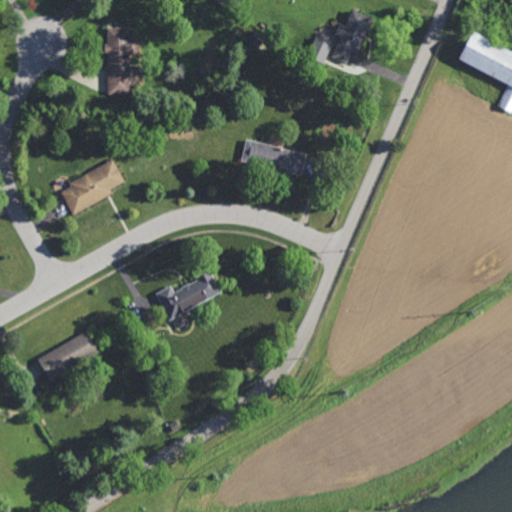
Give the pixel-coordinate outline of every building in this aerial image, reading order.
[(239,0),(229,14),(219,6),(220,4),(214,0),(239,0)] [(354,51),(350,49),(344,62),(330,55),(339,35),(332,32),(337,21),(343,23),(350,7),(370,16),(354,51)] [(128,37),(138,37),(138,54),(128,54),(128,82),(107,83),(106,26),(128,26),(128,37)] [(264,38),(257,46),(246,37),(252,29),(264,38)] [(508,84),(457,57),(471,30),(511,51),(511,108),(510,112),(497,105),(508,84)] [(322,63),(328,42),(311,37),(305,58),(322,63)] [(36,136),(32,128),(44,121),(49,129),(36,136)] [(297,174),(237,157),(243,136),(303,153),(297,174)] [(72,214),(59,191),(70,185),(68,182),(112,159),(123,181),(109,188),(112,192),(72,214)] [(220,291),(170,319),(156,293),(170,285),(173,292),(180,288),(180,287),(187,283),(188,283),(195,279),(191,272),(206,264),(220,291)] [(48,379),(37,358),(86,330),(98,351),(48,379)]
